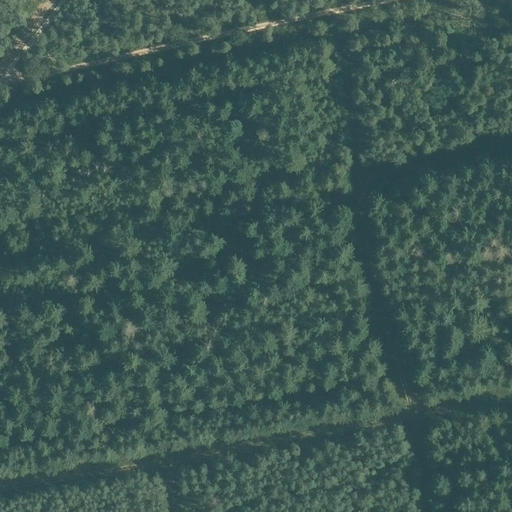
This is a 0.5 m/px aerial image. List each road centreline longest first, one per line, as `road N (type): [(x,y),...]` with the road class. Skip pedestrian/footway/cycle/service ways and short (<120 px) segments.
road 1 (track): [(511,397),(0,487)]
road 2 (track): [(335,10),(365,254),(412,412),(427,511)]
road 3 (track): [(0,76),(384,0)]
road 4 (track): [(511,145),(358,179)]
